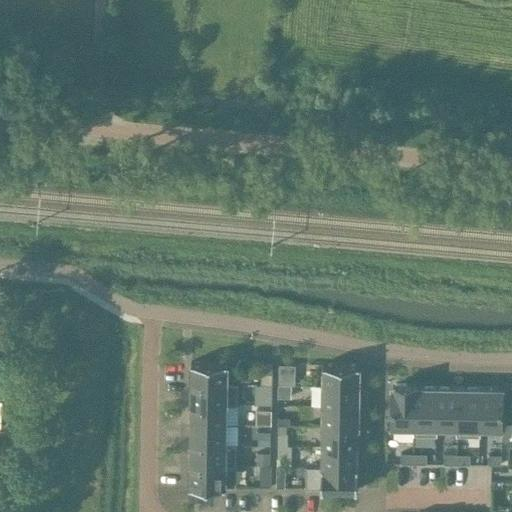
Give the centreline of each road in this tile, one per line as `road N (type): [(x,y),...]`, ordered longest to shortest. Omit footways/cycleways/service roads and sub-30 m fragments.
road 1 (unclassified): [(511,169),(94,130)]
road 2 (residential): [(151,313),(147,511)]
road 3 (unclassified): [(94,130),(100,0)]
